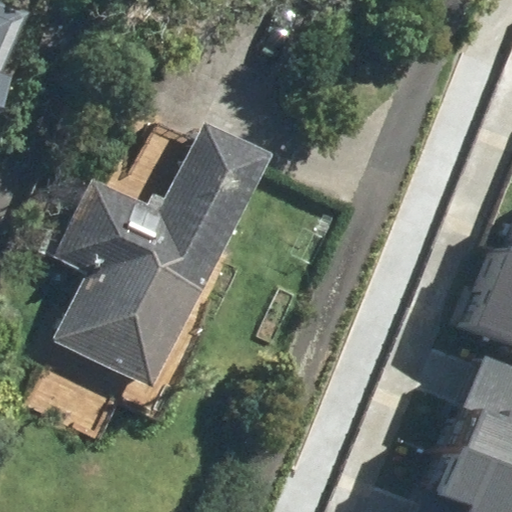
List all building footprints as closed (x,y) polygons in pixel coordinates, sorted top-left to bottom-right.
[(0,55),(13,21),(0,16),(0,55)] [(99,195),(79,186),(41,268),(72,282),(41,349),(145,397),(253,165),(182,132),(168,163),(124,142),(99,195)] [(453,327),(511,350),(511,211),(496,252),(485,248),(453,327)] [(452,412),(438,447),(511,476),(511,375),(464,356),(444,409),(452,412)] [(511,511),(511,476),(438,447),(436,446),(416,496),(409,493),(401,511),(511,511)]
